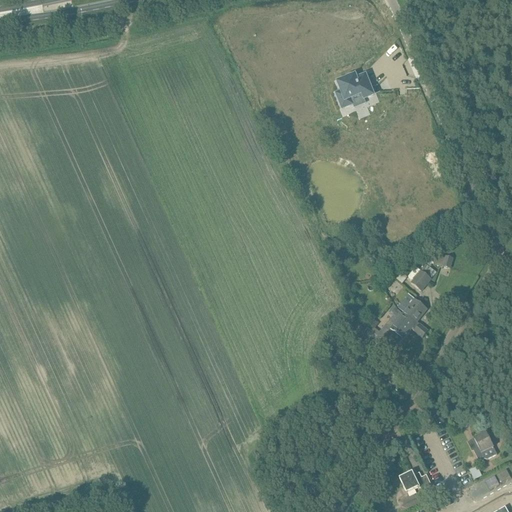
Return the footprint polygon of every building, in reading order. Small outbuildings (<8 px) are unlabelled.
[(261,51),(263,69),(282,66),(280,53),(267,55),(267,50),(261,51)] [(343,102),(338,105),(345,119),(355,115),(352,109),(363,104),(366,109),(375,105),(366,85),(357,89),(356,86),(353,87),(353,86),(352,87),(349,89),(348,88),(348,89),(339,93),(343,102)] [(446,257),(443,268),(450,270),(453,260),(446,257)] [(431,280),(421,272),(416,268),(408,278),(413,282),(411,285),(421,293),(431,280)] [(415,300),(403,315),(411,322),(408,327),(412,330),(414,332),(423,339),(428,333),(417,323),(427,311),(415,300)] [(412,330),(414,332),(412,330),(408,327),(411,322),(403,315),(385,337),(389,341),(397,348),(412,330)] [(373,331),(379,324),(371,319),(366,326),(373,331)] [(377,347),(382,340),(371,331),(366,338),(377,347)] [(479,462),(484,460),(487,461),(497,456),(487,434),(475,440),(479,449),(474,452),(479,462)] [(481,477),(479,470),(472,473),(474,480),(481,477)] [(422,492),(427,489),(420,474),(414,476),(413,473),(400,479),(407,494),(419,489),(420,489),(422,492)] [(485,483),(490,491),(499,486),(495,477),(485,483)]
